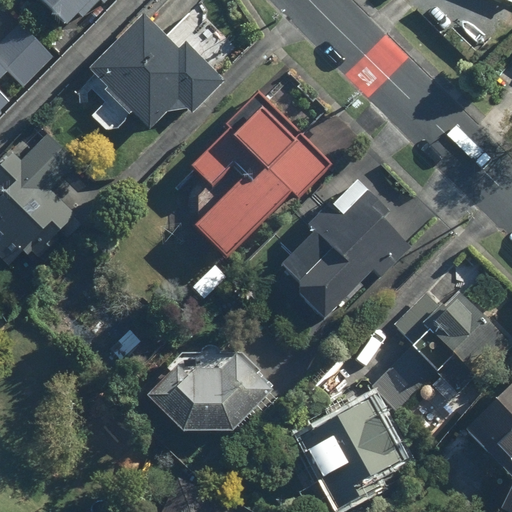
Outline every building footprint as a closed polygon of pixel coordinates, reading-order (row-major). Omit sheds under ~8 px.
[(42,0),(72,28),(99,0),(42,0)] [(147,15),(91,70),(153,132),(183,102),(196,115),(228,83),(188,43),(182,49),(147,15)] [(0,114),(12,102),(0,89),(0,83),(10,73),(27,89),(57,58),(22,23),(0,44),(0,114)] [(198,227),(231,259),(296,194),(302,200),(334,167),(258,93),(226,125),(232,130),(195,167),(217,188),(238,166),(248,176),(198,227)] [(79,164),(51,135),(24,162),(16,154),(0,169),(0,191),(7,199),(0,205),(0,214),(6,220),(0,225),(0,255),(11,267),(43,236),(51,244),(78,217),(52,191),(79,164)] [(280,276),(329,322),(377,272),(385,279),(415,248),(386,221),(393,213),(357,180),(312,228),(319,235),(280,276)] [(416,346),(373,389),(400,416),(432,385),(452,405),(511,345),(511,341),(464,293),(446,311),(430,295),(397,327),(416,346)] [(236,360),(223,360),(219,355),(213,353),(207,355),(204,360),(189,360),(151,398),(188,434),(237,434),(278,393),(241,356),(236,360)] [(511,511),(511,389),(469,431),(511,475),(511,493),(503,511),(505,511),(511,511)] [(376,399),(303,439),(342,510),(383,488),(376,476),(409,458),(376,399)] [(168,511),(230,511),(234,504),(182,481),(168,511)]
